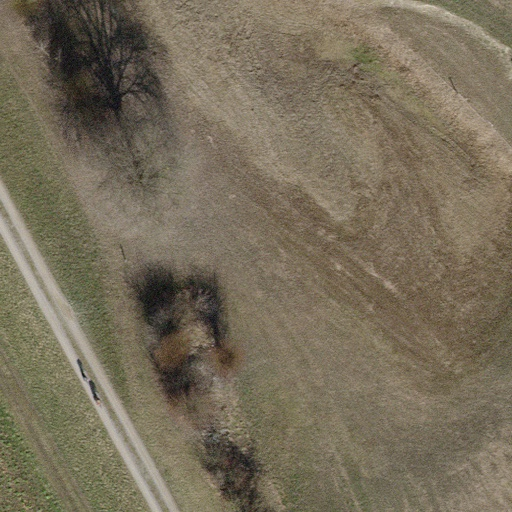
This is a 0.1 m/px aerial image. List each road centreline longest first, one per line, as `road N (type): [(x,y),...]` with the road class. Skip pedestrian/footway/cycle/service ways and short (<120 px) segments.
road 1 (track): [(0,216),(158,511)]
road 2 (track): [(0,361),(86,511)]
